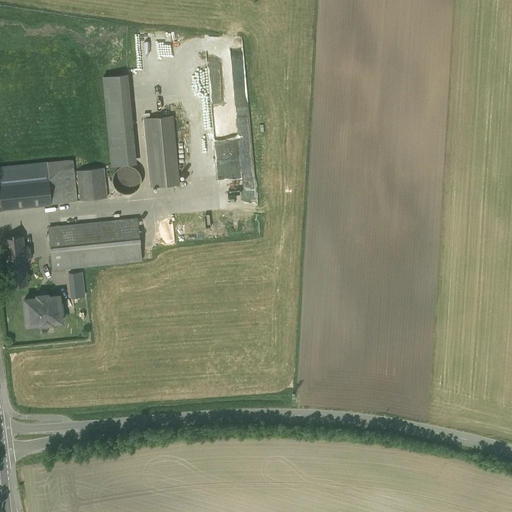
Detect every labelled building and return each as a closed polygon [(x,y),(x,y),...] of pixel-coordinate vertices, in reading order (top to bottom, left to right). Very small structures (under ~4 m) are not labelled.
[(217,51),(207,52),(208,62),(218,61),(217,51)] [(127,75),(103,77),(112,166),(135,164),(127,75)] [(172,116),(147,118),(154,187),(178,184),(172,116)] [(71,160),(0,167),(0,203),(1,209),(75,201),(71,160)] [(140,185),(141,179),(140,174),(136,169),(132,166),(126,165),(121,166),(116,170),(113,174),(112,180),(113,185),(117,190),(121,193),(127,194),(132,193),(137,190),(140,185)] [(103,168),(78,170),(81,200),(106,198),(103,168)] [(137,219),(111,221),(115,263),(141,261),(137,219)] [(111,221),(48,227),(52,269),(115,263),(111,221)] [(22,236),(4,238),(9,286),(27,284),(25,260),(28,259),(30,257),(29,248),(26,246),(23,246),(22,236)] [(58,295),(46,296),(46,297),(38,298),(38,297),(25,299),(25,298),(24,299),(24,300),(27,324),(27,325),(28,325),(40,323),(40,325),(52,323),(52,322),(60,321),(61,321),(62,321),(61,320),(59,296),(59,295),(58,295)]
